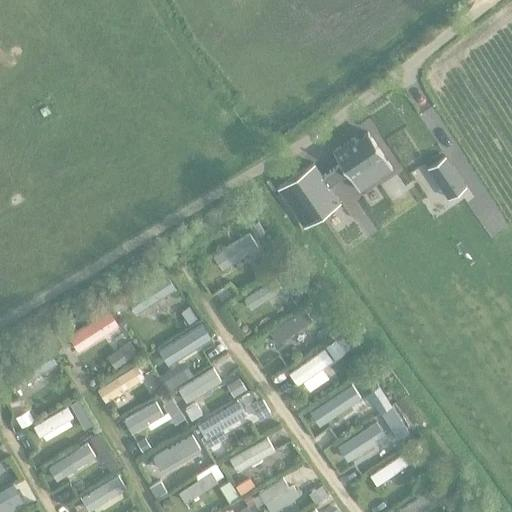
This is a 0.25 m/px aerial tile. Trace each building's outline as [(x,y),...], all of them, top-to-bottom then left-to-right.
[(340,161),(320,175),(327,185),(347,171),(359,189),(391,167),(367,131),(355,139),(352,135),(332,149),(340,161)] [(443,154),(425,167),(435,182),(453,169),(443,154)] [(278,187),(303,225),(339,201),(327,185),(320,175),(313,164),(278,187)] [(257,223),(249,228),(255,238),(263,232),(257,223)] [(251,237),(220,257),(227,268),(258,248),(251,237)] [(166,270),(126,296),(136,312),(176,286),(166,270)] [(276,279),(250,295),(256,305),(270,296),(273,301),(279,298),(276,293),(282,289),(276,279)] [(302,285),(290,291),(296,301),(308,295),(302,285)] [(311,301),(305,305),(309,311),(315,307),(311,301)] [(188,306),(181,311),(188,322),(195,317),(188,306)] [(303,307),(267,332),(274,341),(310,317),(303,307)] [(108,309),(68,335),(77,350),(118,323),(108,309)] [(193,324),(155,347),(163,361),(189,345),(192,349),(198,346),(195,342),(202,338),(193,324)] [(342,334),(325,345),(334,358),(351,347),(342,334)] [(57,337),(49,342),(54,350),(61,345),(57,337)] [(129,338),(107,353),(116,365),(137,350),(129,338)] [(323,347),(288,371),(296,382),(331,358),(329,356),(323,347)] [(45,348),(2,376),(12,391),(55,363),(45,348)] [(135,363),(96,387),(105,400),(143,376),(135,363)] [(212,366),(179,386),(186,397),(207,384),(209,388),(217,384),(214,379),(219,377),(212,366)] [(182,367),(163,378),(168,388),(188,376),(182,367)] [(367,370),(357,376),(363,384),(372,378),(367,370)] [(239,375),(227,382),(233,393),(245,386),(239,375)] [(378,385),(367,391),(380,411),(390,404),(378,385)] [(348,386),(320,404),(327,415),(343,405),(345,409),(354,403),(351,399),(355,397),(348,386)] [(300,392),(290,399),(297,408),(306,401),(300,392)] [(261,397),(250,403),(259,418),(270,411),(261,397)] [(77,398),(69,403),(76,415),(84,411),(83,409),(77,398)] [(238,400),(198,423),(206,437),(211,434),(214,439),(225,433),(222,428),(246,414),(238,400)] [(193,403),(184,408),(191,418),(202,412),(196,404),(193,403)] [(394,406),(387,411),(391,418),(392,418),(399,414),(394,406)] [(65,407),(31,426),(37,437),(39,436),(43,441),(70,425),(67,420),(71,418),(65,407)] [(27,408),(15,415),(21,425),(33,418),(27,408)] [(150,408),(129,421),(135,432),(143,427),(145,431),(153,427),(151,423),(157,419),(150,408)] [(386,409),(378,413),(384,423),(391,418),(387,411),(386,409)] [(97,432),(88,437),(95,449),(104,443),(97,432)] [(144,435),(135,440),(141,450),(150,445),(144,435)] [(184,435),(149,455),(155,466),(179,452),(183,459),(193,453),(189,446),(190,445),(184,435)] [(265,435),(228,456),(236,470),(249,463),(251,466),(260,461),(258,457),(273,449),(265,435)] [(86,441),(53,462),(60,473),(93,452),(86,441)] [(401,452),(369,473),(375,483),(408,462),(401,452)] [(111,454),(102,460),(109,472),(118,466),(111,454)] [(209,468),(177,490),(184,500),(217,479),(209,468)] [(116,473),(81,495),(88,508),(124,486),(116,473)] [(248,477),(234,485),(240,494),(253,486),(248,477)] [(159,479),(148,485),(155,496),(166,489),(159,479)] [(228,480),(218,486),(228,502),(238,496),(228,480)] [(437,481),(429,486),(434,494),(442,489),(437,481)] [(292,483),(263,500),(270,511),(271,511),(299,496),(292,483)] [(320,483),(308,491),(314,501),(326,493),(320,483)] [(429,486),(396,508),(398,511),(415,511),(437,498),(434,494),(429,486)] [(1,490),(0,490),(0,511),(4,511),(9,510),(5,504),(9,502),(1,490)] [(170,497),(161,497),(161,505),(170,505),(170,497)]
